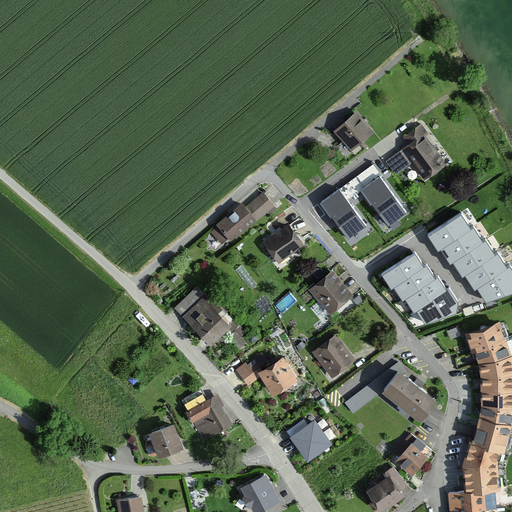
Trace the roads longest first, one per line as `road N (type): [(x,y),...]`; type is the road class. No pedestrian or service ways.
road 1 (residential): [(128,286),(264,170),(451,388),(436,511)]
road 2 (unclassified): [(276,450),(191,467),(94,464),(0,405)]
road 3 (residential): [(128,286),(276,450)]
road 4 (unclassified): [(0,174),(128,286)]
road 5 (unknown): [(356,275),(413,241),(466,295)]
